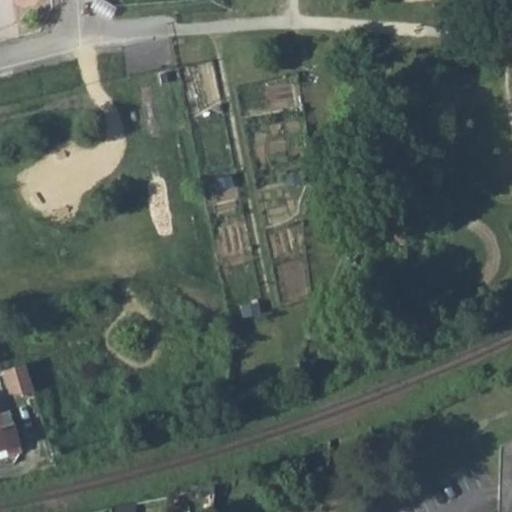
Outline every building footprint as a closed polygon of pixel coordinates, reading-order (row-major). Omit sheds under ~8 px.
[(20,394),(31,390),(23,364),(1,370),(7,392),(20,394)] [(0,423),(9,421),(6,411),(0,412),(0,423)] [(0,423),(0,447),(1,447),(4,456),(18,452),(9,421),(0,423)] [(511,511),(511,437),(500,443),(497,511),(511,511)] [(164,511),(210,511),(213,485),(166,497),(164,511)] [(108,511),(137,511),(139,502),(109,508),(108,511)]
